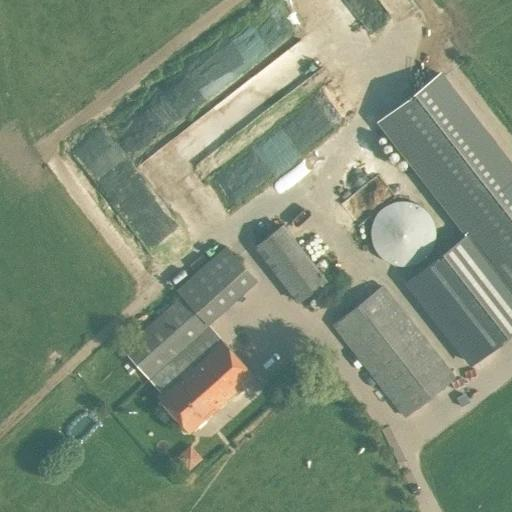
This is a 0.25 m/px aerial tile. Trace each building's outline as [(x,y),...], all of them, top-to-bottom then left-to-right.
[(245,59),(248,63),(258,54),(234,29),(212,51),(215,54),(210,59),(227,76),(245,59)] [(272,64),(162,147),(182,173),(328,62),(307,33),(287,48),(282,41),(264,54),(272,64)] [(409,281),(472,362),(511,331),(511,161),(443,72),(383,119),(470,233),(409,281)] [(340,83),(200,185),(218,211),(359,108),(340,83)] [(433,223),(429,214),(422,208),(414,203),(405,201),(396,201),(387,204),(380,210),(374,217),(371,226),(370,235),(372,244),(377,253),(384,259),(393,264),(403,265),(413,263),(422,259),(428,252),(433,243),(435,233),(433,223)] [(315,217),(268,254),(317,317),(364,280),(315,217)] [(176,289),(182,296),(121,350),(160,393),(157,396),(189,432),(253,375),(208,324),(257,280),(225,245),(176,289)] [(332,323),(405,417),(455,377),(383,284),(332,323)] [(180,451),(188,469),(204,461),(196,444),(180,451)]
